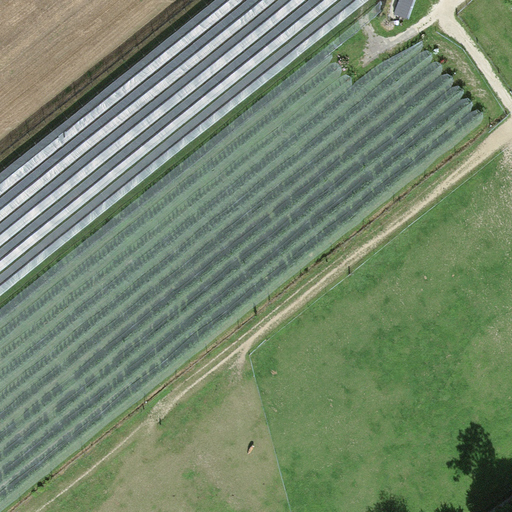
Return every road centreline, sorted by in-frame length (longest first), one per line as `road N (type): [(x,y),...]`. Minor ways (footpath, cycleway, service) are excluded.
road 1 (track): [(34,511),(511,126)]
road 2 (track): [(363,0),(358,19),(371,42),(387,41),(457,0)]
